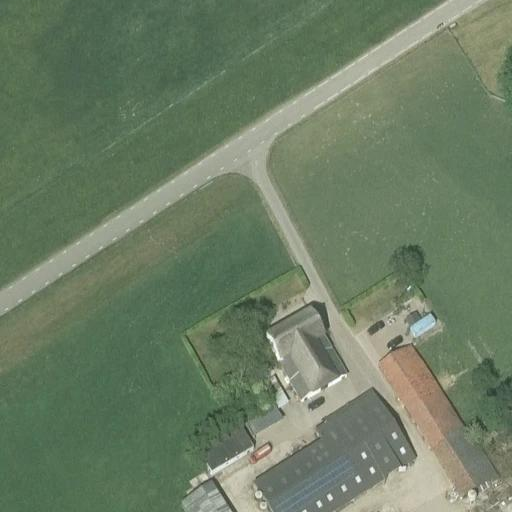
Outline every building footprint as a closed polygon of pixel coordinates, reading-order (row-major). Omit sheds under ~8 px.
[(406,321),(415,338),(437,326),(431,315),(421,321),(417,315),(406,321)] [(324,345),(323,345),(308,318),(264,342),(282,372),(300,403),(344,379),(324,345)] [(459,504),(497,481),(466,430),(463,432),(410,349),(375,371),(459,504)] [(287,407),(272,380),(259,389),(266,402),(238,418),(252,441),(280,425),(274,415),(287,407)] [(323,422),(325,426),(312,434),(318,444),(251,487),(266,511),(338,511),(414,464),(370,393),(323,422)] [(247,436),(204,455),(211,472),(254,452),(247,436)] [(224,511),(209,488),(179,507),(182,511),(224,511)]
